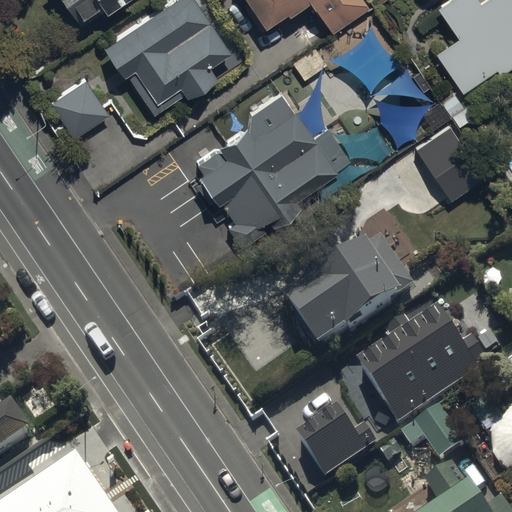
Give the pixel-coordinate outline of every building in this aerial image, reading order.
[(63,0),(82,27),(123,0),(63,0)] [(175,0),(106,45),(154,117),(245,57),(207,0),(175,0)] [(247,0),(267,29),(309,2),(330,34),(368,8),(363,0),(247,0)] [(511,0),(486,0),(479,5),(476,0),(451,0),(438,9),(458,40),(436,54),(461,92),(483,78),(496,69),(501,76),(511,69),(511,0)] [(324,63),(313,48),(290,64),(301,79),(324,63)] [(107,117),(84,82),(52,103),(75,138),(107,117)] [(304,211),(298,202),(337,176),(334,172),(349,162),(328,130),(313,140),(288,102),(282,92),(244,117),(250,127),(196,162),(204,173),(196,178),(217,209),(224,204),(238,225),(229,230),(240,247),(266,230),(262,225),(268,221),(275,230),(304,211)] [(452,93),(439,103),(459,128),(474,117),(466,106),(463,108),(452,93)] [(416,149),(451,202),(485,179),(450,126),(416,149)] [(288,307),(324,362),(420,299),(383,244),(288,307)] [(0,343),(17,333),(0,307),(0,343)] [(272,377),(224,312),(211,321),(258,387),(272,377)] [(361,368),(402,430),(482,376),(493,369),(475,342),(464,349),(442,315),(361,368)] [(0,458),(35,435),(0,383),(0,458)] [(427,443),(441,464),(466,447),(442,410),(417,427),(403,436),(413,452),(427,443)] [(299,440),(328,484),(370,457),(341,413),(299,440)] [(511,414),(507,416),(496,427),(491,442),(493,457),(502,470),(511,475),(511,414)] [(0,504),(0,511),(113,511),(76,455),(0,504)] [(494,511),(484,511),(473,494),(455,467),(426,486),(442,511),(511,511),(506,504),(494,511)]
